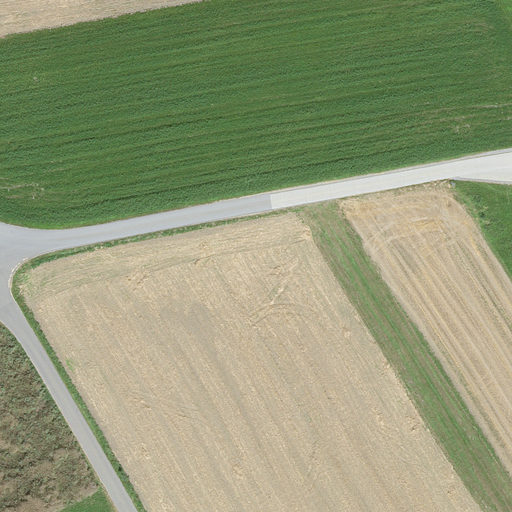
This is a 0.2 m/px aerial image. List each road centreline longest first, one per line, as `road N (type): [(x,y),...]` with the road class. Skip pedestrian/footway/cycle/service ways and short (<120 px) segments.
road 1 (unclassified): [(0,253),(449,169),(511,165)]
road 2 (residential): [(126,511),(0,291)]
